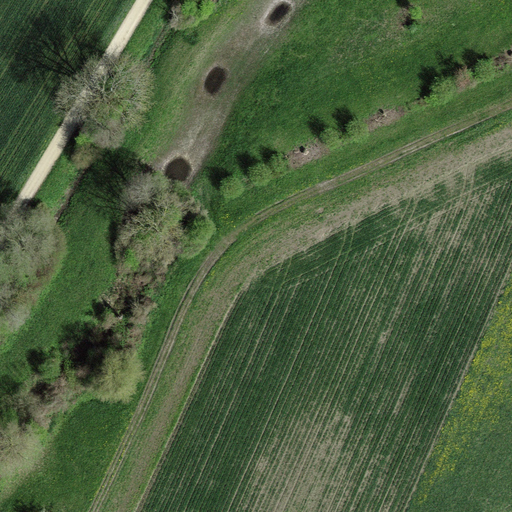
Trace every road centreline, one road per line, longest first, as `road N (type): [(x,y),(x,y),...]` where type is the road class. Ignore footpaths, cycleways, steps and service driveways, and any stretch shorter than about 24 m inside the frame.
road 1 (track): [(90,511),(198,276),(256,216),(511,102)]
road 2 (track): [(144,0),(0,242)]
